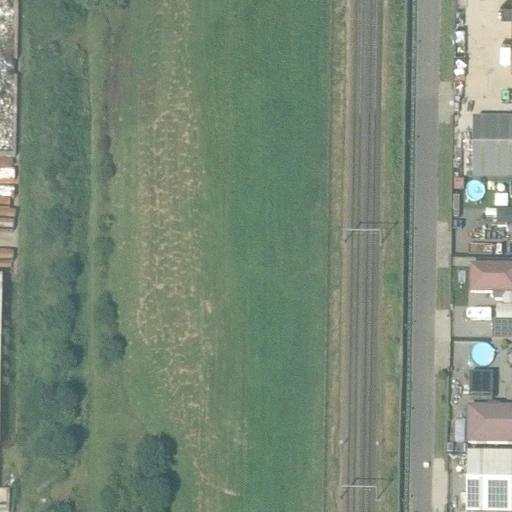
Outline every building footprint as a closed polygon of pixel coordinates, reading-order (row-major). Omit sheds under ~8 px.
[(465,181),(511,180),(511,120),(465,121),(465,181)] [(511,263),(471,263),(470,293),(511,293),(511,263)] [(492,342),(511,342),(511,322),(492,322),(492,342)] [(469,379),(469,399),(493,400),(493,380),(469,379)] [(511,446),(511,408),(467,408),(466,446),(511,446)] [(466,511),(511,511),(511,455),(467,455),(466,511)]
